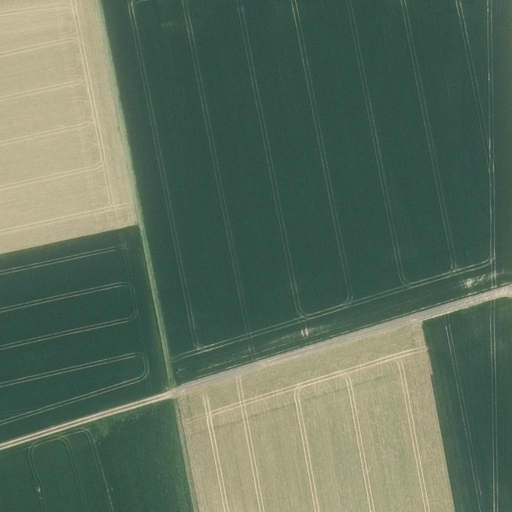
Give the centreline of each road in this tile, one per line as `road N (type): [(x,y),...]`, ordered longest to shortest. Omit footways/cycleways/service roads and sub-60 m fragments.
road 1 (track): [(511,291),(0,449)]
road 2 (track): [(100,0),(193,511)]
